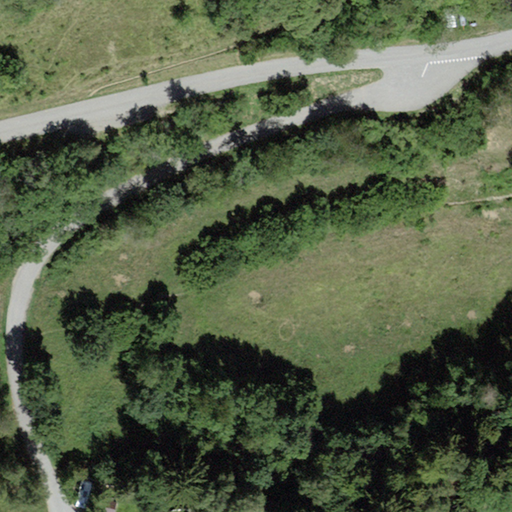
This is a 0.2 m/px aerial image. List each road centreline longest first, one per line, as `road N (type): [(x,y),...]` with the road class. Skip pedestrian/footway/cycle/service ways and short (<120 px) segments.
road 1 (unclassified): [(55,511),(20,416),(12,349),(16,298),(32,260),(57,230),(146,173),(327,102),(394,92),(420,61)]
road 2 (unclassified): [(420,61),(253,77),(0,134)]
